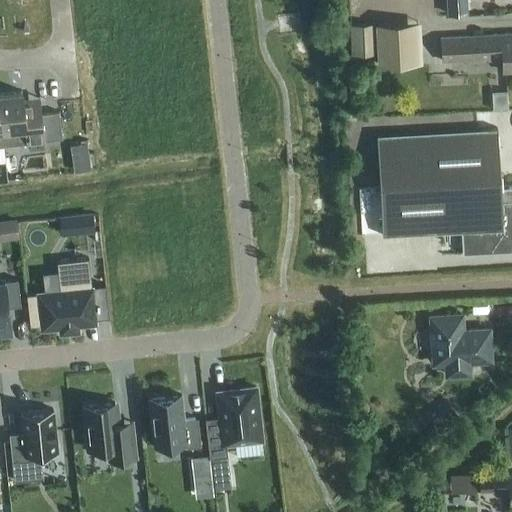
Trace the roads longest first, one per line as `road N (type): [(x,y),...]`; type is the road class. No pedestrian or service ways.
road 1 (residential): [(214,0),(246,323),(226,340),(0,361)]
road 2 (track): [(511,411),(381,511)]
